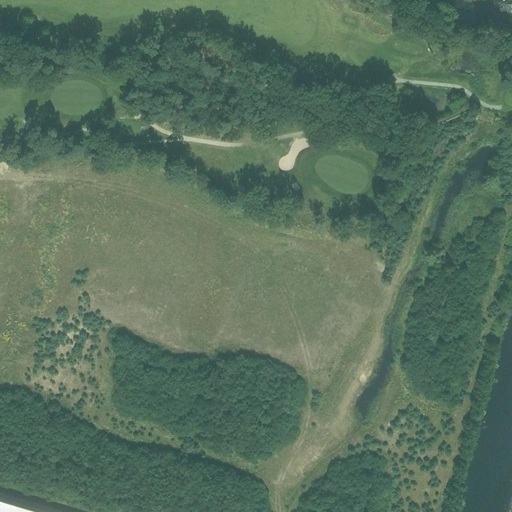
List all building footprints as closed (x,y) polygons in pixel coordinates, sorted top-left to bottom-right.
[(487,112),(486,117),(497,121),(499,116),(487,112)] [(149,223),(156,194),(123,186),(122,194),(132,197),(131,202),(127,201),(126,205),(119,203),(118,207),(129,210),(130,207),(137,208),(135,214),(140,215),(139,220),(149,223)] [(114,264),(157,273),(162,249),(130,242),(129,247),(112,244),(114,234),(109,233),(106,246),(105,246),(102,258),(110,259),(107,272),(112,273),(114,264)] [(218,252),(223,255),(228,247),(223,244),(218,252)] [(256,252),(250,276),(314,293),(320,269),(256,252)] [(201,271),(196,290),(233,301),(239,283),(201,271)] [(361,281),(353,309),(366,313),(375,286),(361,281)] [(146,285),(135,285),(135,297),(146,297),(146,285)] [(319,352),(332,297),(321,294),(318,307),(312,305),(311,312),(282,306),(277,328),(273,327),(270,340),(260,338),(258,344),(270,347),(269,351),(282,354),(284,345),(302,349),(303,348),(319,352)] [(46,511),(0,498),(0,511),(46,511)]
